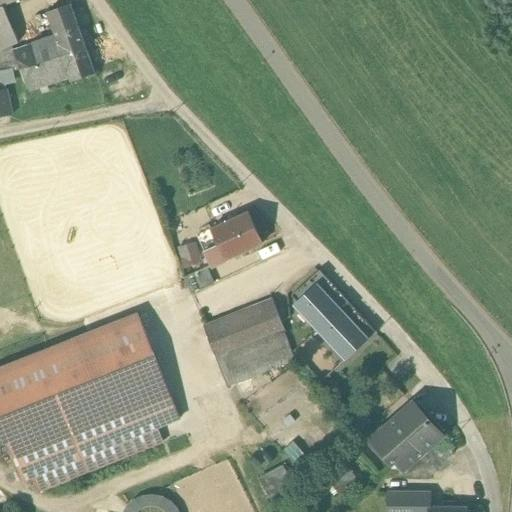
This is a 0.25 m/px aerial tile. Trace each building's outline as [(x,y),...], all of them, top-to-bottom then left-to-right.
[(0,0),(0,50),(18,43),(2,6),(16,0),(0,0)] [(56,36),(14,50),(21,69),(45,61),(46,63),(86,49),(70,5),(47,12),(56,36)] [(45,61),(21,69),(29,91),(69,77),(71,82),(95,73),(86,49),(46,63),(45,61)] [(12,69),(0,72),(0,81),(14,78),(12,69)] [(7,89),(0,90),(0,117),(12,115),(7,89)] [(248,212),(211,229),(218,244),(226,260),(226,259),(262,243),(248,212)] [(183,267),(202,262),(195,239),(177,245),(183,267)] [(218,244),(204,251),(211,267),(226,260),(218,244)] [(206,268),(184,277),(192,293),(213,283),(206,268)] [(367,323),(320,271),(293,295),(306,308),(303,310),(340,348),(354,335),(367,323)] [(271,299),(204,325),(217,359),(285,333),(286,332),(271,299)] [(137,315),(0,369),(0,424),(7,442),(13,457),(57,440),(63,454),(152,419),(155,427),(178,418),(137,315)] [(367,323),(354,335),(361,342),(374,330),(367,323)] [(285,333),(217,359),(227,385),(295,358),(285,333)] [(441,435),(414,403),(372,440),(391,461),(394,459),(403,469),(441,435)] [(287,463),(258,477),(272,504),(301,489),(287,463)] [(347,469),(329,484),(341,499),(359,484),(347,469)] [(431,492),(388,492),(387,511),(429,511),(429,506),(430,506),(431,492)] [(179,511),(180,497),(122,496),(121,511),(179,511)]
